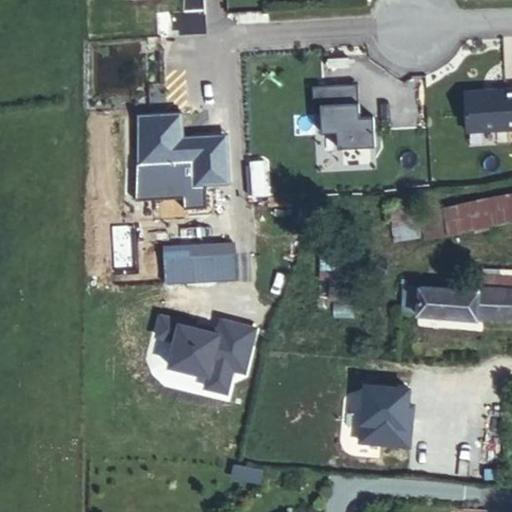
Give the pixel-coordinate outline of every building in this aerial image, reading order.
[(459,88),(460,123),(511,120),(511,80),(463,83),(459,88)] [(353,103),(352,84),(308,86),(309,112),(316,112),(317,133),(332,132),(333,147),(369,145),(368,116),(354,116),(349,117),(348,104),(353,103)] [(405,216),(411,240),(413,245),(511,214),(511,194),(509,186),(405,216)] [(381,248),(411,240),(405,216),(400,204),(370,212),(381,248)] [(344,300),(346,283),(318,280),(317,298),(344,300)] [(391,310),(410,311),(413,284),(393,283),(391,310)] [(466,319),(467,316),(469,289),(413,284),(410,311),(410,315),(466,319)] [(469,289),(467,316),(504,318),(506,292),(469,289)]
